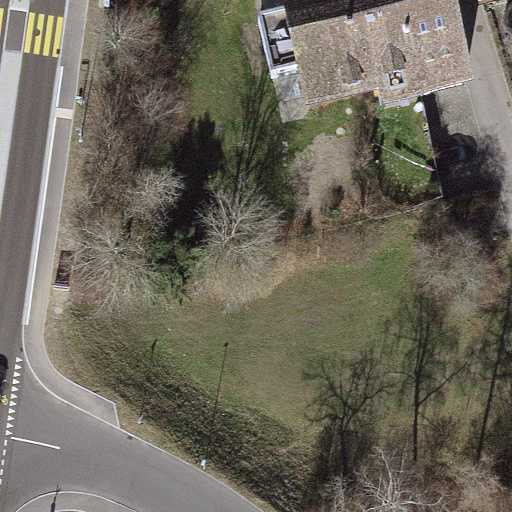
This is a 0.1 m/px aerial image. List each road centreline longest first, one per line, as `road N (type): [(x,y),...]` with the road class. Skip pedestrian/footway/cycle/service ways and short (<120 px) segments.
road 1 (residential): [(0,433),(61,448),(200,511)]
road 2 (secondary): [(19,0),(0,160)]
